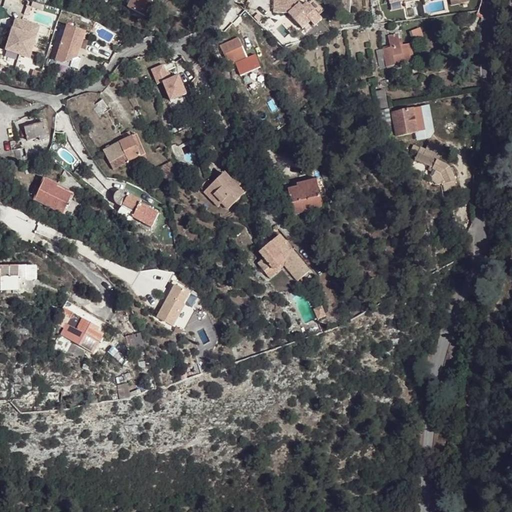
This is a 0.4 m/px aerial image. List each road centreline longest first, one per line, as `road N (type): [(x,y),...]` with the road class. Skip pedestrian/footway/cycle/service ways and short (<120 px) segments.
road 1 (residential): [(485,0),(487,105),(475,251),(441,352),(423,511)]
road 2 (residential): [(231,0),(214,31),(177,45),(144,42),(117,58),(103,80),(57,99),(0,88)]
